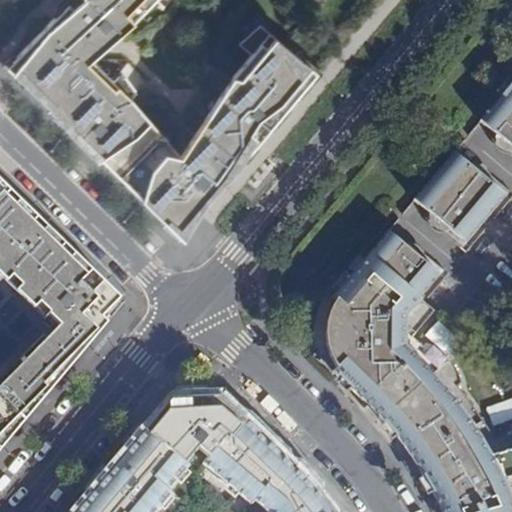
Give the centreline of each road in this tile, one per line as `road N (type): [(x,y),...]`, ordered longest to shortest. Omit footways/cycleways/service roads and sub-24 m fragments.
road 1 (tertiary): [(187,307),(449,0)]
road 2 (residential): [(390,511),(357,463),(187,307)]
road 3 (tertiary): [(11,511),(187,307)]
road 4 (residential): [(187,307),(0,124)]
